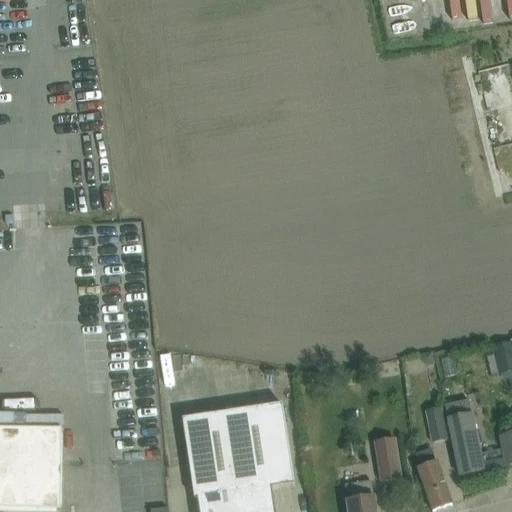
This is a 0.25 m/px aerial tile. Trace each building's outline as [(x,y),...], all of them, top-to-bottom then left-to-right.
[(481,473),(468,404),(467,403),(444,408),(458,478),(481,473)] [(282,407),(262,410),(268,449),(284,447),(289,484),(267,487),(268,491),(246,494),(248,511),(249,511),(274,508),(272,491),(294,487),(282,407)] [(289,484),(284,447),(268,449),(262,410),(221,416),(236,511),(248,511),(246,494),(268,491),(267,487),(289,484)] [(436,411),(431,412),(423,414),(431,445),(444,442),(436,411)] [(182,422),(190,475),(194,502),(197,502),(198,511),(236,511),(221,416),(182,422)] [(0,431),(0,511),(48,511),(58,511),(60,460),(61,432),(0,431)] [(506,468),(507,468),(511,466),(511,436),(500,439),(506,468)] [(396,445),(376,448),(381,487),(401,484),(396,445)] [(435,511),(452,506),(445,489),(436,463),(434,464),(432,457),(415,463),(418,470),(416,471),(431,511),(435,511)] [(374,511),(372,489),(371,484),(345,488),(348,511),(374,511)]
